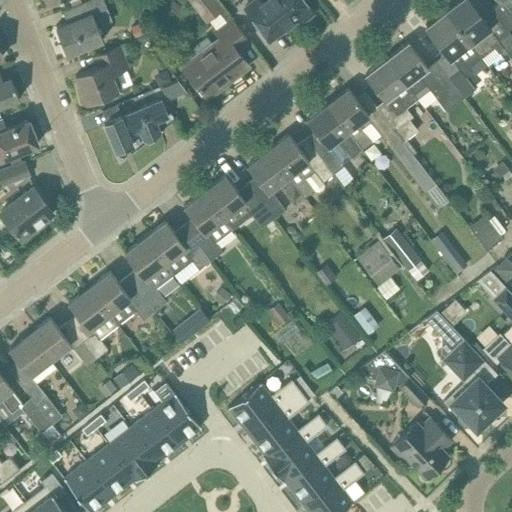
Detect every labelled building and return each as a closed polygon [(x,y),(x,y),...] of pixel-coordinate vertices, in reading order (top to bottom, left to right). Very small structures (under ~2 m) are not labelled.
[(101,0),(87,0),(81,3),(62,10),(67,21),(56,26),(67,54),(101,40),(96,27),(110,21),(101,0)] [(188,0),(206,23),(224,9),(217,0),(188,0)] [(314,13),(304,0),(265,0),(260,4),(256,0),(254,0),(244,8),(269,40),(309,9),(313,13),(314,13)] [(468,0),(460,0),(446,11),(480,56),(493,45),(488,38),(494,33),(468,0)] [(511,0),(499,0),(501,1),(509,12),(511,9),(511,0)] [(459,68),(448,76),(464,97),(475,88),(466,76),(471,72),(466,66),(480,56),(446,11),(426,26),(459,68)] [(177,59),(183,67),(206,96),(248,63),(236,49),(248,39),(232,18),(214,31),(220,39),(213,44),(207,36),(177,59)] [(131,26),(135,37),(150,32),(145,21),(131,26)] [(511,36),(506,29),(495,38),(511,59),(511,36)] [(446,110),(464,97),(448,76),(438,63),(430,70),(408,41),(387,58),(415,94),(427,85),(446,110)] [(98,66),(76,75),(86,101),(102,94),(105,99),(124,92),(116,72),(127,68),(118,45),(93,55),(98,66)] [(403,141),(418,129),(409,118),(412,116),(406,107),(418,98),(415,94),(387,58),(366,74),(385,99),(376,106),(403,141)] [(0,105),(19,98),(10,76),(0,80),(0,105)] [(348,87),(327,103),(363,151),(364,150),(363,149),(381,135),(437,209),(449,200),(438,186),(407,146),(403,141),(376,106),(365,92),(356,98),(348,87)] [(168,116),(161,99),(122,115),(104,123),(116,151),(133,143),(128,132),(139,128),(143,138),(149,140),(160,131),(156,121),(168,116)] [(315,130),(306,137),(333,173),(343,166),(342,164),(352,156),(354,158),(363,151),(327,103),(306,119),(315,130)] [(2,117),(0,117),(0,158),(38,144),(28,119),(6,128),(2,117)] [(333,173),(306,137),(297,144),(288,133),(268,149),(304,197),(314,189),(315,190),(320,191),(324,188),(324,183),(323,181),(333,173)] [(255,176),(246,183),(273,218),(285,209),(270,190),(278,183),(294,204),(304,197),(268,149),(247,165),(255,176)] [(0,168),(0,182),(1,185),(27,175),(22,160),(0,168)] [(225,174),(204,190),(225,217),(245,202),(249,207),(247,209),(261,227),(273,218),(246,183),(237,190),(225,174)] [(32,187),(16,199),(0,211),(21,238),(44,219),(43,217),(51,211),(32,187)] [(192,217),(183,224),(211,260),(223,251),(216,242),(234,228),(225,217),(204,190),(184,206),(192,217)] [(480,213),(466,225),(486,248),(500,235),(480,213)] [(166,220),(145,236),(174,274),(192,260),(199,269),(211,260),(183,224),(174,231),(166,220)] [(383,238),(405,267),(408,270),(421,260),(396,227),(383,238)] [(379,239),(356,256),(377,284),(399,267),(398,265),(399,264),(402,269),(405,267),(383,238),(380,234),(377,236),(379,239)] [(136,268),(127,275),(155,311),(167,301),(156,288),(174,274),(145,236),(124,252),(136,268)] [(511,292),(490,270),(477,280),(511,317),(511,292)] [(110,271),(89,287),(118,324),(136,310),(143,320),(155,311),(127,275),(118,282),(110,271)] [(118,324),(89,287),(68,303),(76,314),(67,320),(96,358),(108,348),(100,338),(118,324)] [(365,306),(354,314),(368,333),(379,325),(365,306)] [(436,309),(425,318),(441,336),(441,351),(445,357),(443,358),(461,377),(462,378),(464,380),(443,400),(448,406),(456,414),(459,411),(476,428),(497,408),(494,404),(499,399),(483,382),(472,370),(483,359),(471,346),(464,339),(436,309)] [(324,326),(347,348),(361,334),(338,312),(324,326)] [(50,316),(29,332),(50,359),(70,344),(86,365),(96,358),(67,320),(58,327),(50,316)] [(190,334),(194,331),(184,319),(173,329),(182,340),(190,334)] [(511,343),(511,344),(500,331),(483,347),(496,361),(499,358),(511,371),(511,343)] [(35,401),(52,424),(62,416),(30,374),(50,359),(29,332),(8,348),(17,359),(8,366),(35,401)] [(399,385),(398,386),(418,407),(429,397),(384,349),(359,367),(369,378),(370,377),(375,378),(373,385),(394,391),(396,384),(399,385)] [(0,373),(0,403),(3,401),(11,412),(22,403),(0,373)] [(300,375),(293,380),(300,389),(306,384),(300,375)] [(227,405),(246,430),(300,389),(293,380),(291,377),(270,393),(260,380),(227,405)] [(144,378),(134,386),(139,392),(149,385),(144,378)] [(300,389),(307,398),(314,393),(306,384),(300,389)] [(336,385),(330,390),(335,396),(342,391),(336,385)] [(134,386),(125,393),(130,400),(139,392),(134,386)] [(307,398),(300,389),(246,430),(264,453),(265,454),(318,412),(317,411),(297,428),(288,416),(309,400),(307,398)] [(174,390),(151,408),(178,443),(201,425),(174,390)] [(55,428),(52,424),(35,401),(24,410),(44,437),(55,428)] [(151,408),(130,425),(157,460),(178,443),(151,408)] [(327,424),(318,412),(265,454),(264,453),(262,454),(282,480),(284,478),(283,478),(336,436),(336,435),(324,444),(315,451),(306,440),(315,433),(327,424)] [(101,413),(91,420),(96,427),(106,419),(101,413)] [(451,438),(438,424),(431,417),(420,427),(415,421),(391,444),(408,463),(411,460),(426,476),(448,456),(441,448),(451,438)] [(91,420),(82,428),(87,434),(96,427),(91,420)] [(130,425),(108,442),(135,477),(136,478),(158,461),(157,460),(130,425)] [(345,448),(336,436),(283,478),(284,478),(301,501),(355,460),(354,459),(333,475),(325,464),(345,448)] [(108,442),(86,459),(113,493),(135,477),(108,442)] [(57,448),(47,455),(52,462),(62,454),(57,448)] [(1,461),(0,460),(0,482),(19,467),(9,455),(1,461)] [(86,459),(63,476),(90,511),(113,493),(86,459)] [(301,501),(309,511),(338,511),(353,501),(352,500),(343,488),(355,478),(364,471),(355,460),(301,501)] [(50,491),(31,506),(36,511),(67,511),(56,497),(66,490),(51,470),(40,479),(50,491)]
